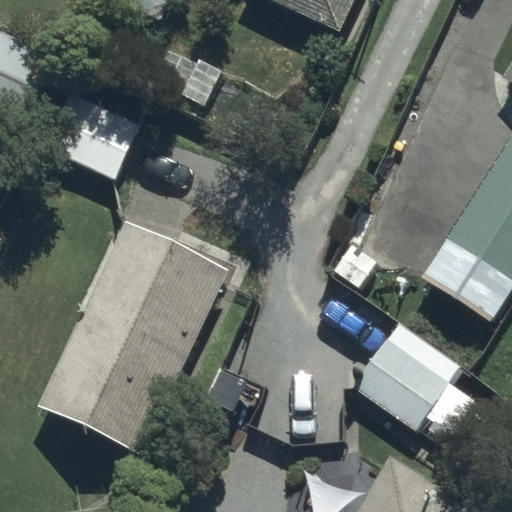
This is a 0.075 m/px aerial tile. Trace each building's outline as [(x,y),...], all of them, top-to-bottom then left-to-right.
[(173,0),(131,0),(166,16),(173,0)] [(273,0),(344,35),(359,0),(273,0)] [(0,28),(0,114),(27,127),(57,55),(0,28)] [(143,126),(78,96),(52,151),(117,181),(143,126)] [(511,297),(511,146),(426,280),(495,324),(511,297)] [(233,270),(131,222),(42,408),(144,456),(233,270)] [(393,339),(357,389),(419,433),(425,424),(451,442),(479,403),(453,385),(454,383),(393,339)] [(480,511),(394,460),(363,511),(480,511)]
